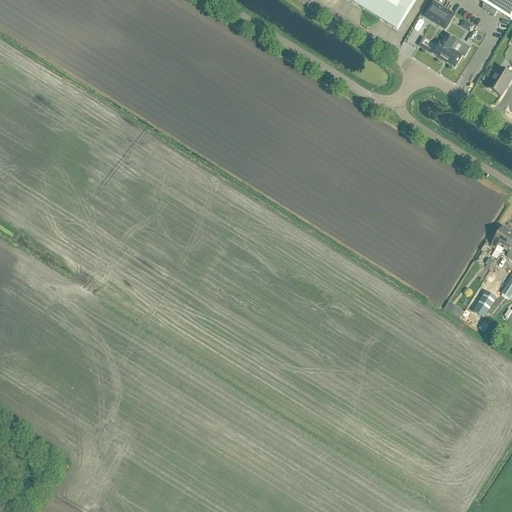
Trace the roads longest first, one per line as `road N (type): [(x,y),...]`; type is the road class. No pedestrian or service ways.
road 1 (unclassified): [(392,101),(375,100),(215,0)]
road 2 (residential): [(511,186),(407,120),(392,101)]
road 3 (residential): [(418,78),(310,1)]
